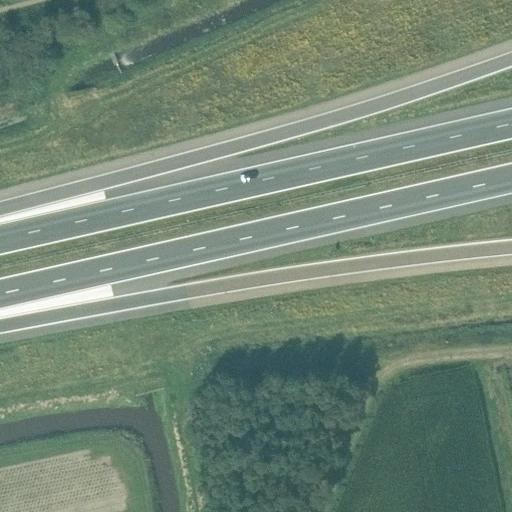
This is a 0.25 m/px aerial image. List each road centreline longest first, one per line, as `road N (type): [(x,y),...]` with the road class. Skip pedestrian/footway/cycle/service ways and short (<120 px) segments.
road 1 (motorway): [(511,61),(168,171),(0,211)]
road 2 (motorway): [(511,122),(0,238)]
road 3 (motorway): [(0,294),(511,179)]
road 4 (motorway): [(0,323),(511,252)]
